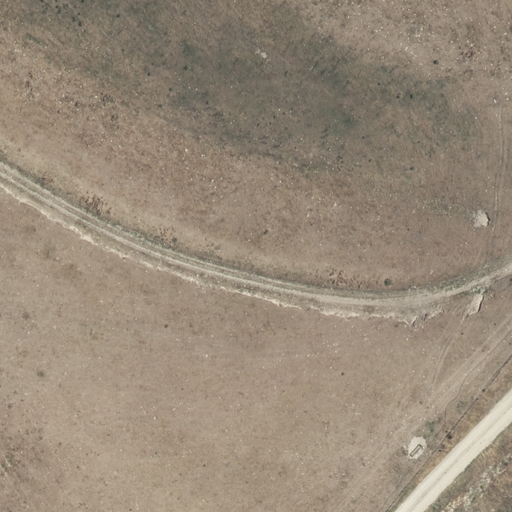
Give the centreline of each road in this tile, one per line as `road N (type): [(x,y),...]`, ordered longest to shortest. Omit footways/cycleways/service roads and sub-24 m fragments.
road 1 (unknown): [(511,105),(183,511)]
road 2 (unknown): [(0,48),(343,314)]
